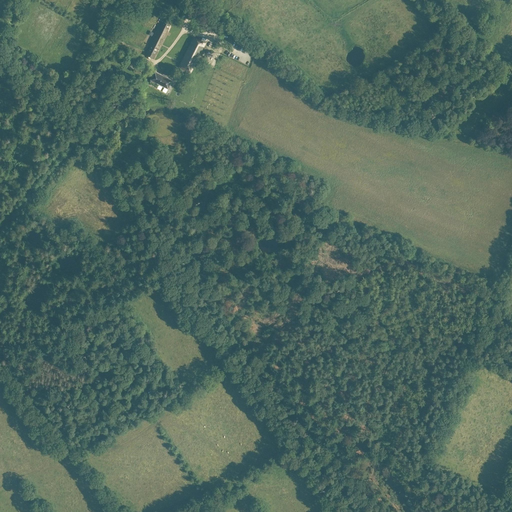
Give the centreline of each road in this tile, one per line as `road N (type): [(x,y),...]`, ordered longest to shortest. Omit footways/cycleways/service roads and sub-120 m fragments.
road 1 (track): [(303,439),(83,131),(0,59)]
road 2 (track): [(181,511),(309,443),(303,439)]
road 3 (unclassified): [(199,0),(156,62),(96,29)]
road 4 (track): [(450,379),(511,261)]
